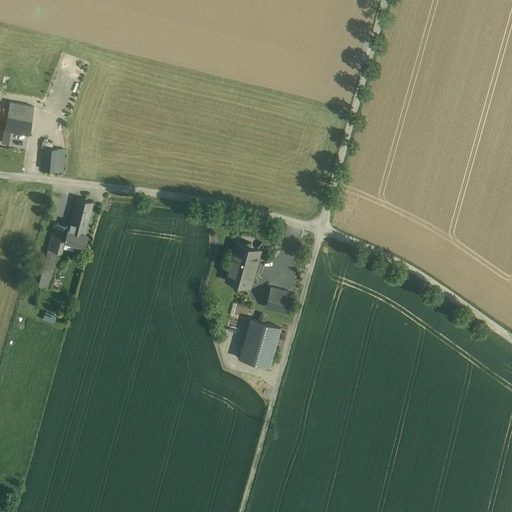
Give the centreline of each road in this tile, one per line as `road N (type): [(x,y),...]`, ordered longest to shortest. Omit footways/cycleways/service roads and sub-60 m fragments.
road 1 (unclassified): [(320,230),(224,203),(0,176)]
road 2 (track): [(243,511),(320,230)]
road 3 (unclassified): [(320,230),(386,0)]
road 4 (unclassified): [(511,336),(410,266),(320,230)]
